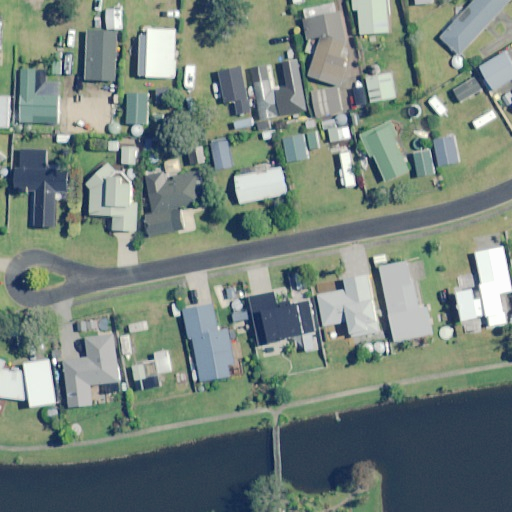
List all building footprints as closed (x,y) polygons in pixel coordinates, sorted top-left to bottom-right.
[(389,32),(386,0),(358,0),(359,0),(354,1),(354,10),(359,10),(361,34),(389,32)] [(511,1),(511,0),(477,0),(441,37),(460,55),(511,1)] [(309,78),(340,88),(346,70),(342,68),(347,55),(344,54),(347,42),(342,12),(301,20),(306,44),(322,42),(309,78)] [(176,30),(141,29),(139,77),(174,78),(176,30)] [(118,32),(89,31),(86,80),(116,81),(118,32)] [(511,79),(511,62),(506,52),(480,68),(494,91),(511,79)] [(61,76),(62,59),(52,58),(51,75),(61,76)] [(302,73),(301,65),(286,67),(287,74),(302,73)] [(251,112),(241,68),(219,73),(226,104),(235,102),(238,116),(251,112)] [(47,70),(21,69),(18,122),(34,123),(35,116),(58,117),(59,83),(46,83),(47,70)] [(395,98),(390,74),(365,78),(370,103),(395,98)] [(300,86),(299,76),(288,78),(289,88),(300,86)] [(482,91),(474,79),(454,91),(462,103),(482,91)] [(271,91),(269,80),(253,83),(260,121),(283,117),(278,90),(271,91)] [(316,119),(342,114),(338,89),(311,93),(316,119)] [(451,106),(439,92),(428,101),(440,116),(451,106)] [(511,102),(511,97),(509,92),(500,98),(505,107),(511,102)] [(148,93),(127,93),(126,124),(147,125),(148,93)] [(9,98),(0,97),(0,127),(7,128),(9,98)] [(111,103),(88,101),(86,124),(109,126),(111,103)] [(470,117),(478,130),(497,119),(489,105),(470,117)] [(397,136),(392,123),(362,135),(370,156),(373,155),(383,182),(408,173),(395,137),(397,136)] [(350,139),(349,128),(329,130),(330,142),(350,139)] [(308,159),(303,133),(283,137),(288,162),(308,159)] [(459,163),(455,137),(434,141),(438,166),(459,163)] [(233,167),(228,141),(211,145),(216,171),(233,167)] [(135,148),(122,147),(122,164),(135,164),(135,148)] [(0,149),(0,166),(4,162),(8,157),(0,149)] [(47,150),(17,149),(15,190),(36,191),(35,226),(55,227),(57,192),(67,192),(68,172),(46,171),(47,150)] [(153,151),(145,158),(154,167),(161,160),(153,151)] [(434,174),(429,151),(412,154),(417,177),(434,174)] [(179,171),(178,160),(164,162),(166,173),(179,171)] [(131,203),(132,184),(110,163),(85,185),(91,189),(91,215),(113,216),(113,230),(137,231),(137,203),(131,203)] [(286,195),(281,168),(235,178),(240,204),(286,195)] [(205,204),(200,172),(173,177),(174,183),(165,185),(164,174),(146,177),(152,216),(147,217),(150,236),(184,231),(181,208),(205,204)] [(511,291),(511,288),(504,247),(475,253),(482,285),(455,291),(462,322),(488,317),(490,327),(508,324),(502,294),(511,291)] [(412,281),(408,262),(380,268),(395,342),(433,334),(427,308),(420,310),(414,281),(412,281)] [(308,288),(305,273),(291,275),(294,290),(308,288)] [(377,329),(366,278),(344,283),(345,291),(318,297),(325,327),(349,321),(352,335),(377,329)] [(278,307),(275,293),(249,298),(259,345),(317,332),(310,300),(278,307)] [(184,311),(198,371),(191,373),(194,384),(201,383),(231,376),(228,365),(236,364),(228,329),(219,331),(213,304),(184,311)] [(85,319),(85,330),(97,329),(96,318),(85,319)] [(119,382),(114,335),(86,338),(88,358),(64,361),(69,408),(92,405),(90,386),(119,382)] [(170,372),(167,351),(155,353),(156,362),(133,365),(135,380),(158,377),(158,374),(170,372)] [(5,368),(7,361),(0,358),(0,402),(3,402),(3,397),(29,400),(30,408),(56,404),(49,360),(24,364),(25,371),(5,368)]
